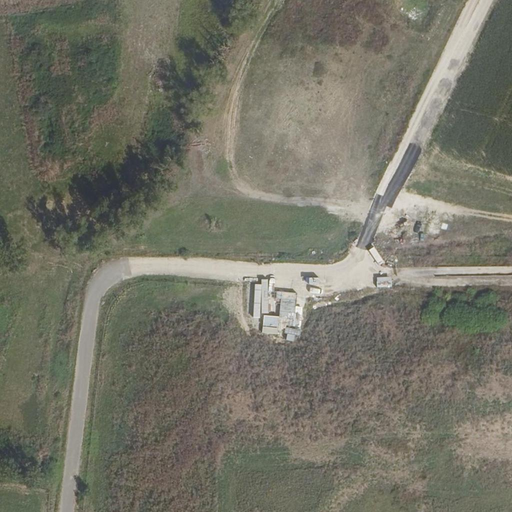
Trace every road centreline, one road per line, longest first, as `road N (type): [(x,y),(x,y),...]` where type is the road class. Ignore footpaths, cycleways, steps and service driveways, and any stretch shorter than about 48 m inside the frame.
road 1 (unclassified): [(485,0),(354,269),(342,279),(139,267),(104,281),(89,319),(66,511)]
road 2 (track): [(511,285),(324,283)]
road 3 (track): [(386,203),(511,221)]
